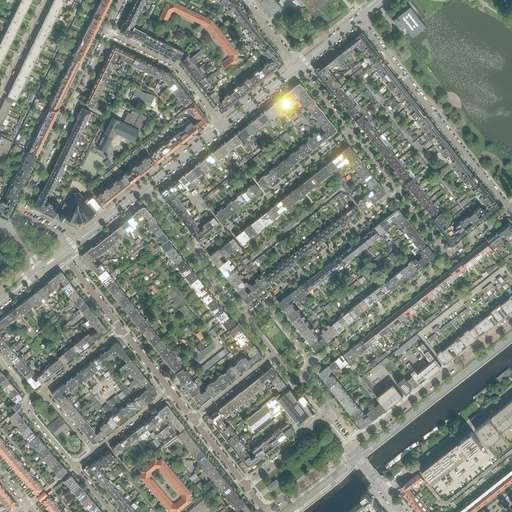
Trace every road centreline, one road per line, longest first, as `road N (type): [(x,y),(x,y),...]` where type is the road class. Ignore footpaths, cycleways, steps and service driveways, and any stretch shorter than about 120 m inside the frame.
road 1 (residential): [(359,18),(510,208)]
road 2 (residential): [(106,33),(19,211)]
road 3 (residential): [(195,254),(348,131)]
road 4 (residential): [(511,317),(358,440)]
road 5 (residential): [(447,256),(312,363)]
road 6 (residential): [(264,301),(398,194)]
road 7 (residential): [(385,491),(511,391)]
road 8 (residential): [(222,126),(174,66),(106,33)]
